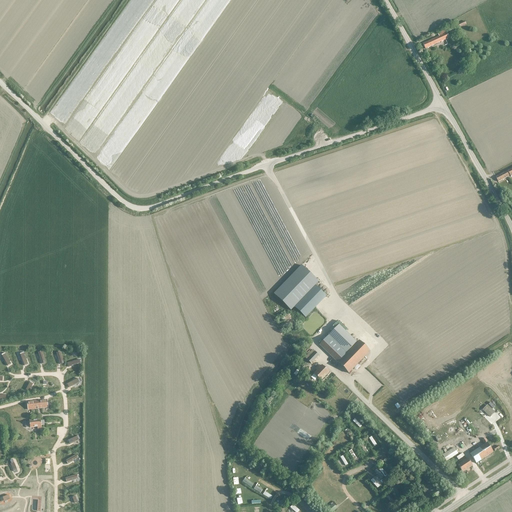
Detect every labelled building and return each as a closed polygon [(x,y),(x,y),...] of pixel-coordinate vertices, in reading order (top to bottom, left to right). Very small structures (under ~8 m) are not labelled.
[(424,49),(448,38),(446,33),(446,34),(444,30),(437,34),(438,37),(422,44),(424,49)] [(511,177),(511,176),(511,169),(496,178),(498,182),(510,176),(511,177)] [(273,294),(290,311),(318,282),(301,266),(273,294)] [(339,325),(328,336),(346,353),(350,349),(357,342),(339,325)] [(337,362),(346,353),(328,336),(319,345),(337,362)] [(311,363),(318,355),(312,349),(305,358),(311,363)] [(346,353),(337,362),(349,374),(362,360),(350,349),(346,353)] [(316,371),(313,374),(320,381),(329,372),(322,365),(320,367),(318,366),(315,369),(316,371)] [(56,383),(47,384),(49,391),(58,390),(56,383)] [(29,412),(49,410),(48,402),(28,404),(29,412)] [(43,427),(46,427),(45,423),(43,423),(42,422),(27,423),(27,430),(32,429),(32,430),(39,429),(39,432),(43,431),(43,427)] [(460,449),(467,445),(463,440),(457,445),(460,449)] [(493,452),(487,443),(470,454),(476,463),(493,452)] [(458,454),(454,448),(443,455),(447,462),(458,454)] [(472,466),(467,459),(457,465),(462,472),(472,466)] [(439,487),(438,485),(429,493),(430,495),(434,499),(443,491),(439,487)]
